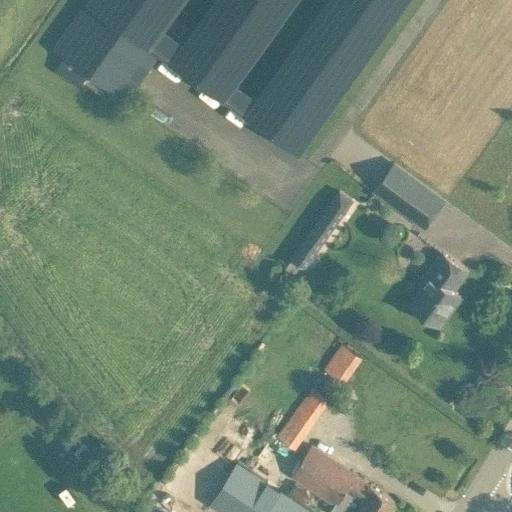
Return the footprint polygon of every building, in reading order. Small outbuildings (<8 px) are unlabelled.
[(84,0),(53,44),(66,54),(55,70),(79,86),(90,70),(127,96),(160,50),(299,148),(404,0),(326,0),(259,95),(237,79),(292,0),(212,0),(184,40),(162,24),(179,0),(84,0)] [(372,188),(424,226),(446,197),(393,158),(372,188)] [(292,259),(305,268),(351,200),(338,191),(292,259)] [(454,287),(468,268),(444,250),(420,282),(424,285),(411,303),(440,323),(462,293),(454,287)] [(324,367),(344,381),(362,355),(343,341),(324,367)] [(276,433),(295,447),(331,397),(312,382),(276,433)] [(301,460),(292,473),(321,492),(338,503),(351,511),(386,511),(395,498),(371,482),(371,483),(357,474),(357,473),(312,443),(301,460)] [(211,501),(227,511),(315,511),(237,461),(211,501)]
